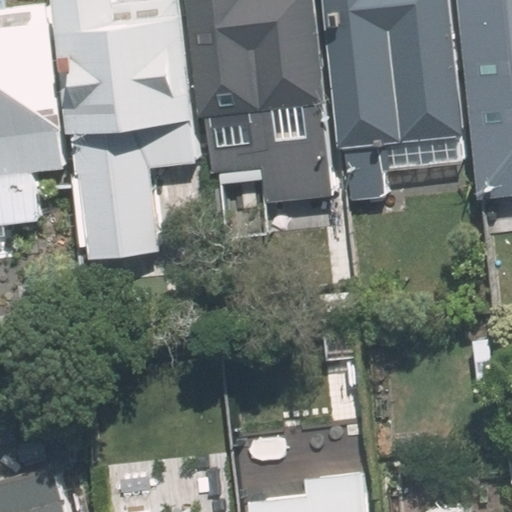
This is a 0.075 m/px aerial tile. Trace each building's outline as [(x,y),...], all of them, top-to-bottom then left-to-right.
[(72,164),(57,0),(0,5),(0,224),(37,221),(32,168),(72,164)] [(205,169),(189,0),(57,0),(72,164),(74,164),(83,254),(159,246),(152,174),(205,169)] [(339,148),(325,0),(189,0),(205,169),(209,169),(211,188),(257,184),(262,237),(346,230),(339,148)] [(473,136),(460,0),(325,0),(339,148),(473,136)] [(511,0),(460,0),(473,136),(479,196),(511,192),(511,0)] [(0,472),(0,511),(70,511),(59,460),(0,472)] [(228,511),(226,511),(166,511),(166,468),(120,469),(120,511),(228,511)] [(471,511),(470,492),(425,495),(426,511),(471,511)]
